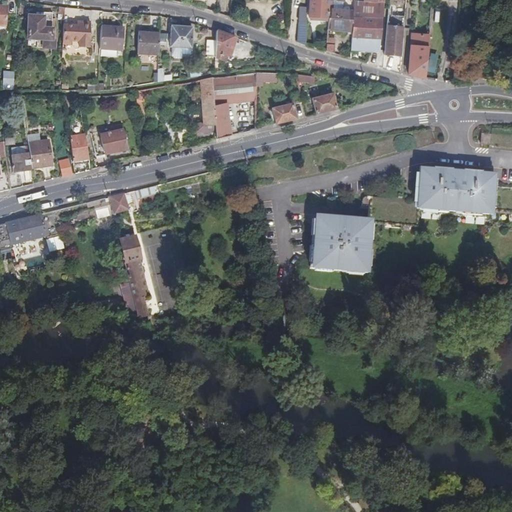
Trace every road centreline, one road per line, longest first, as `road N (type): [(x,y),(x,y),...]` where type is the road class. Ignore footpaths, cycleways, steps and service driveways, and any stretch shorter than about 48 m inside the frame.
road 1 (residential): [(67,0),(171,11),(436,95)]
road 2 (tertiary): [(262,147),(0,208)]
road 3 (residential): [(457,154),(280,192),(287,264)]
road 4 (tertiary): [(436,95),(262,147)]
road 5 (tertiary): [(262,147),(441,119)]
